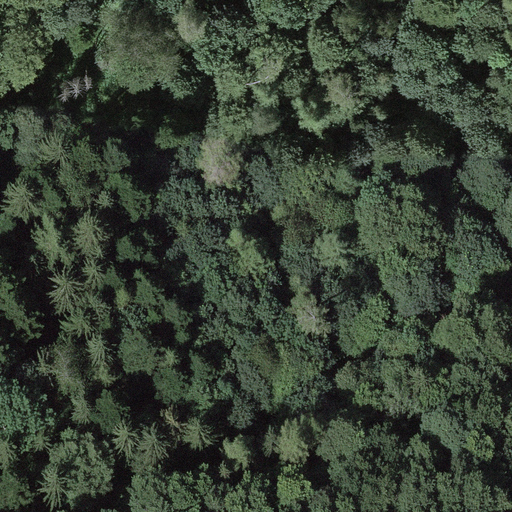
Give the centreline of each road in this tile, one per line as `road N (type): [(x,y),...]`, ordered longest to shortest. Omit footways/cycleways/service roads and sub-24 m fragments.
road 1 (unclassified): [(511,294),(439,326),(310,402),(151,511)]
road 2 (track): [(0,181),(34,179),(240,0)]
